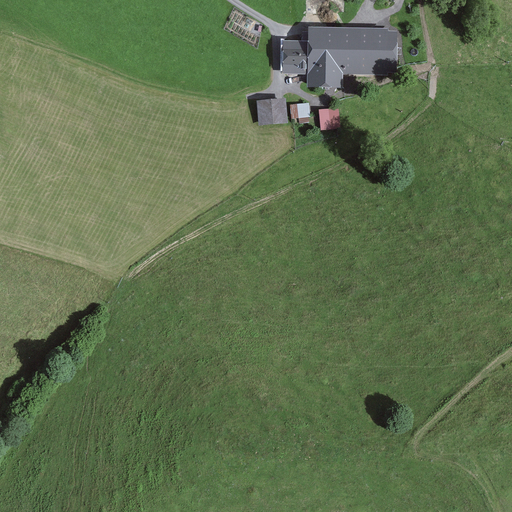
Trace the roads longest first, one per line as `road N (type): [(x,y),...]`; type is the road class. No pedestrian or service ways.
road 1 (track): [(433,65),(428,101),(392,136),(160,253),(125,282)]
road 2 (track): [(511,350),(412,446),(414,453),(463,463),(496,511)]
road 3 (unknown): [(275,27),(295,33),(354,23),(401,0)]
